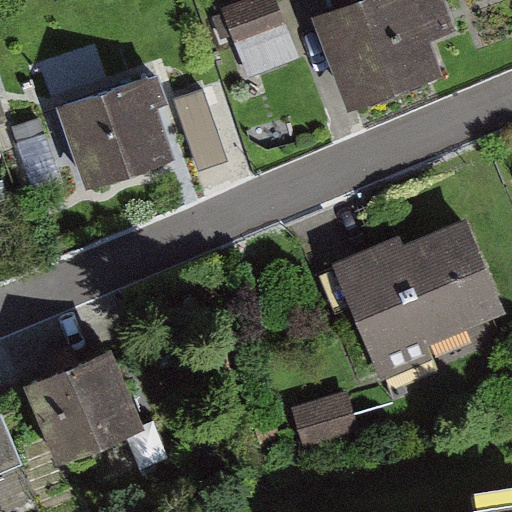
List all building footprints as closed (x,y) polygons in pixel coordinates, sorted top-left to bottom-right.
[(277,0),(252,0),(224,11),(248,76),(299,57),(277,0)] [(448,0),(369,0),(315,21),(350,114),(446,78),(433,42),(461,32),(448,0)] [(154,83),(77,110),(97,183),(178,158),(154,83)] [(461,234),(352,276),(384,365),(493,321),(461,234)] [(115,356),(38,388),(69,470),(148,439),(115,356)]
